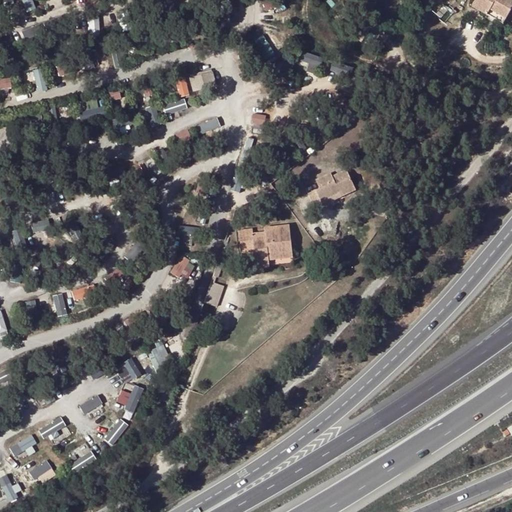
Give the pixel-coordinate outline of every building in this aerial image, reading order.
[(33,0),(22,0),(27,12),(37,8),(33,0)] [(511,5),(511,0),(473,0),(471,5),(486,14),(489,9),(505,18),(511,5)] [(489,9),(486,14),(502,23),(505,18),(489,9)] [(99,14),(88,15),(90,36),(100,35),(99,14)] [(0,46),(4,53),(15,47),(9,36),(0,40),(0,46)] [(323,65),(325,56),(304,50),(302,59),(323,65)] [(42,67),(33,70),(39,91),(49,88),(42,67)] [(213,74),(191,80),(193,88),(214,82),(213,74)] [(187,75),(177,76),(180,96),(190,95),(187,75)] [(12,76),(0,77),(0,84),(1,88),(14,87),(12,76)] [(144,86),(146,96),(153,94),(151,85),(144,86)] [(108,91),(111,100),(122,97),(120,88),(108,91)] [(165,113),(188,110),(186,99),(164,102),(165,113)] [(152,126),(161,124),(156,104),(147,106),(152,126)] [(254,112),(253,126),(265,127),(266,113),(254,112)] [(113,118),(115,129),(133,125),(131,114),(113,118)] [(218,117),(196,124),(201,138),(223,130),(218,117)] [(187,129),(179,133),(184,145),(192,141),(187,129)] [(117,178),(118,169),(107,168),(107,177),(117,178)] [(243,192),(248,171),(237,168),(232,189),(243,192)] [(331,173),(316,180),(320,189),(308,193),(316,210),(323,206),(322,203),(341,195),(342,197),(356,191),(346,169),(332,176),(331,173)] [(341,195),(322,203),(323,206),(342,197),(341,195)] [(43,220),(32,223),(35,231),(46,228),(43,220)] [(265,232),(252,234),(256,267),(266,266),(265,261),(269,261),(281,260),(280,246),(292,245),(289,225),(264,228),(265,232)] [(292,245),(280,246),(281,260),(293,258),(292,245)] [(172,270),(187,280),(197,263),(182,254),(172,270)] [(26,260),(16,258),(11,280),(21,282),(26,260)] [(73,289),(74,299),(88,298),(87,287),(73,289)] [(54,294),(57,316),(67,314),(64,293),(54,294)] [(27,300),(28,316),(38,316),(36,300),(27,300)] [(0,309),(0,332),(8,330),(3,309),(0,309)] [(164,344),(148,350),(155,366),(171,359),(164,344)] [(136,410),(144,387),(135,383),(132,392),(122,388),(117,403),(136,410)] [(85,414),(104,403),(98,394),(80,404),(85,414)] [(47,442),(69,429),(61,416),(39,429),(47,442)] [(104,438),(112,445),(130,425),(121,418),(104,438)] [(15,456),(38,443),(33,434),(10,447),(15,456)] [(70,464),(75,472),(97,459),(92,450),(70,464)] [(40,484),(57,474),(48,459),(31,469),(40,484)] [(6,487),(10,500),(17,498),(14,485),(6,487)]
